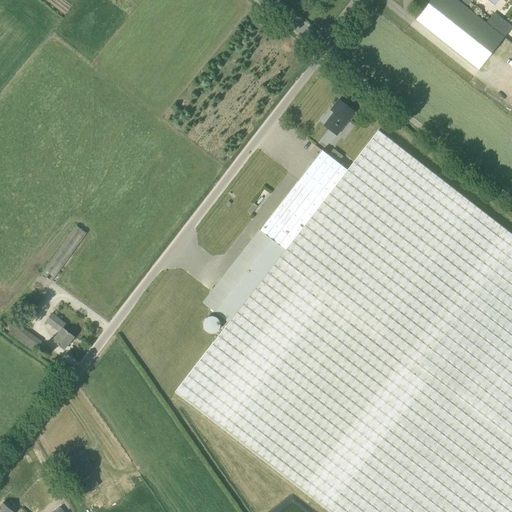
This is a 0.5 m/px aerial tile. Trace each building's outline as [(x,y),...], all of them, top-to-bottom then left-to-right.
[(496,21),(492,18),(487,24),(456,0),(432,0),(417,20),(479,69),(504,38),(511,28),(511,27),(499,17),(496,21)] [(337,135),(355,112),(339,100),(334,107),(337,109),(324,125),(337,135)] [(511,511),(511,235),(480,210),(378,131),(348,170),(346,169),(286,248),(230,322),(176,390),(330,511),(511,511)] [(322,150),(299,180),(323,199),(346,169),(322,150)] [(286,248),(323,199),(299,180),(261,229),(286,248)] [(51,281),(87,233),(76,225),(41,274),(51,281)] [(230,322),(286,248),(261,229),(204,302),(230,322)] [(67,324),(53,313),(46,321),(60,332),(53,340),(65,349),(75,337),(64,328),(67,324)] [(215,313),(206,327),(218,334),(226,320),(215,313)] [(34,352),(42,340),(16,322),(8,333),(34,352)] [(99,485),(81,450),(61,461),(80,496),(99,485)] [(14,511),(3,503),(0,506),(0,511),(14,511)]
